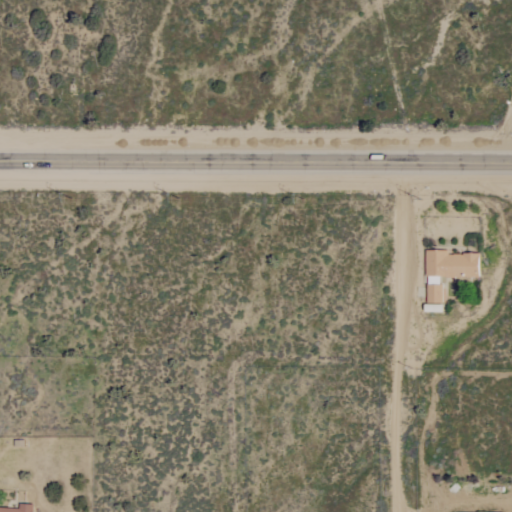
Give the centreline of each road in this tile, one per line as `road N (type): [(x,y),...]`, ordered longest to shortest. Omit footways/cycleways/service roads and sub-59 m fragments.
road 1 (secondary): [(0,160),(511,161)]
road 2 (residential): [(406,161),(398,511)]
